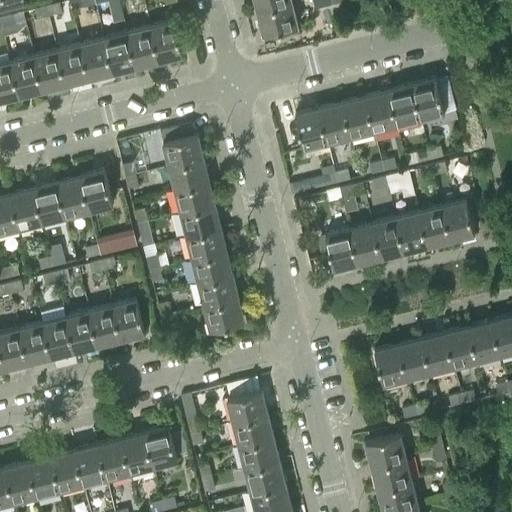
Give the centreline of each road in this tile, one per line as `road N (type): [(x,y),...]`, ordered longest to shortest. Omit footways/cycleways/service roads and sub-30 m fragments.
road 1 (residential): [(0,420),(292,344)]
road 2 (residential): [(232,84),(511,14)]
road 3 (residential): [(292,344),(232,84)]
road 4 (residential): [(0,142),(232,84)]
road 5 (residential): [(339,511),(292,344)]
